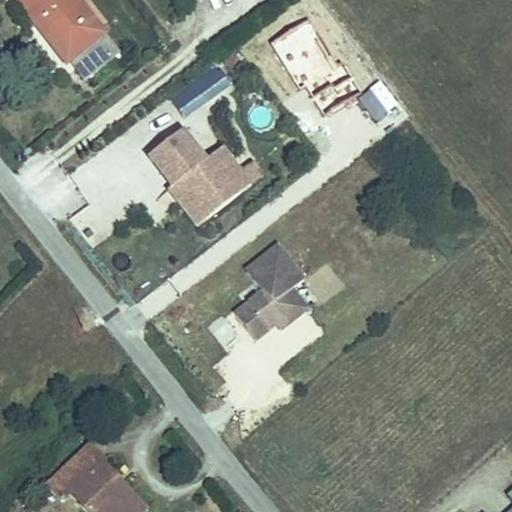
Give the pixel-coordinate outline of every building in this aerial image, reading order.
[(17,0),(38,27),(42,23),(85,80),(118,54),(75,0),(17,0)] [(83,0),(79,4),(98,29),(103,25),(83,0)] [(303,0),(284,15),(295,28),(318,10),(310,0),(303,0)] [(38,27),(66,63),(70,60),(42,23),(38,27)] [(183,117),(230,86),(215,64),(168,95),(183,117)] [(0,74),(0,94),(1,95),(10,81),(0,74)] [(205,222),(239,196),(210,159),(206,163),(182,133),(149,158),(173,189),(177,186),(205,222)] [(51,228),(86,207),(52,150),(17,170),(51,228)] [(239,196),(251,187),(222,150),(210,159),(239,196)] [(198,228),(205,222),(177,186),(173,189),(172,188),(169,191),(198,228)] [(275,326),(282,320),(287,325),(306,310),(291,291),(303,281),(277,248),(246,273),(263,294),(235,316),(255,341),(275,326)] [(240,340),(221,317),(208,327),(227,351),(240,340)] [(287,325),(282,320),(275,326),(279,331),(287,325)] [(85,511),(143,511),(145,511),(121,485),(117,489),(111,483),(115,479),(101,465),(105,461),(89,445),(46,487),(61,503),(69,495),(85,511)] [(121,485),(115,479),(111,483),(117,489),(121,485)]
